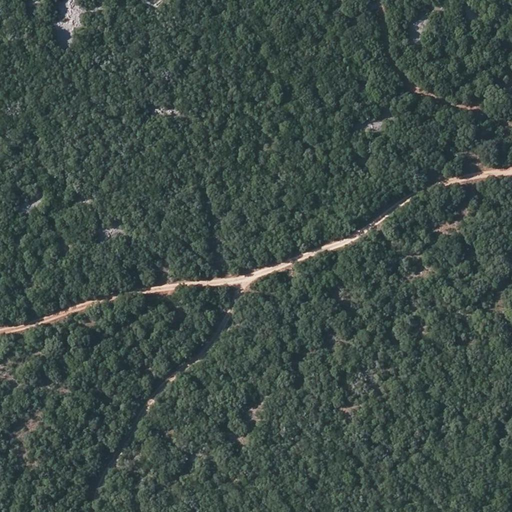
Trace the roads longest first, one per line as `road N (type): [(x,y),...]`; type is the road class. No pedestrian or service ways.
road 1 (track): [(0,331),(135,293),(248,277),(330,247),(451,178),(511,168)]
road 2 (track): [(91,511),(155,394),(225,325),(248,277)]
road 3 (track): [(377,0),(386,54),(409,83),(511,125)]
